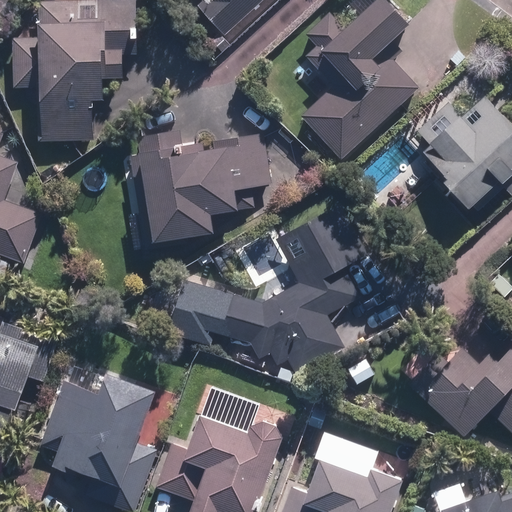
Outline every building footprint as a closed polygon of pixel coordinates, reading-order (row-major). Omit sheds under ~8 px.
[(0,0),(0,20),(13,0),(0,0)] [(51,134),(101,137),(102,97),(116,98),(117,76),(129,76),(130,34),(135,34),(137,3),(78,0),(44,0),(44,34),(21,33),(18,84),(52,85),(51,134)] [(204,0),(203,3),(227,33),(263,0),(204,0)] [(389,61),(382,54),(419,18),(400,0),(379,0),(352,27),(334,9),(312,31),(322,42),(307,56),(335,84),(304,114),(346,157),(422,83),(395,55),(389,61)] [(511,113),(503,103),(493,92),(468,115),(454,100),(424,127),(437,140),(431,146),(458,175),(454,179),(477,205),(504,181),(511,189),(511,113)] [(222,228),(221,210),(244,207),(242,188),(279,183),(272,131),(212,138),(211,123),(140,132),(144,153),(122,155),(135,239),(136,244),(162,242),(162,235),(222,228)] [(31,141),(0,128),(0,247),(28,258),(47,208),(10,194),(31,141)] [(371,251),(366,253),(339,204),(280,236),(304,281),(268,301),(191,277),(175,328),(210,339),(214,327),(254,339),(264,357),(273,352),(280,364),(291,358),(298,370),(350,342),(333,312),(366,294),(360,283),(382,271),(371,251)] [(74,254),(54,259),(61,282),(80,277),(74,254)] [(0,437),(5,439),(19,403),(25,405),(36,375),(48,380),(64,336),(11,316),(0,345),(0,437)] [(511,336),(487,363),(467,344),(448,365),(439,356),(414,382),(468,433),(493,407),(497,411),(511,425),(511,336)] [(135,511),(139,511),(163,446),(154,443),(164,415),(158,413),(169,384),(117,365),(107,391),(71,378),(48,444),(62,449),(58,461),(98,475),(91,496),(135,511)] [(262,511),(291,428),(291,427),(290,426),(290,425),(289,424),(288,423),(287,422),(286,421),(285,420),(284,420),(283,419),(282,419),(281,418),(280,418),(279,417),(278,417),(277,417),(276,417),(274,417),(273,417),(272,417),(271,417),(270,417),(269,418),(268,418),(267,418),(266,419),(265,419),(264,420),(263,421),(262,421),(261,422),(260,423),(259,424),(203,404),(189,444),(176,439),(160,485),(195,497),(189,511),(262,511)] [(397,511),(412,471),(379,460),(377,466),(324,448),(311,484),(293,478),(281,511),(397,511)] [(511,511),(511,496),(507,484),(473,495),(467,478),(430,490),(437,511),(511,511)]
